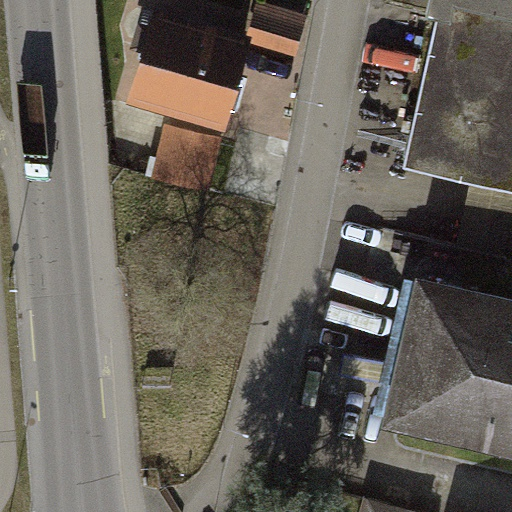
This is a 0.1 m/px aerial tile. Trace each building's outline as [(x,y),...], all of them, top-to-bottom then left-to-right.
[(307,14),(260,0),(250,36),(254,38),(252,44),(295,57),(307,14)] [(511,0),(428,0),(426,12),(439,15),(406,164),(472,178),(511,187),(511,0)] [(250,36),(158,8),(149,35),(129,104),(229,134),(242,88),(239,87),(252,44),(254,38),(250,36)] [(223,137),(166,122),(152,176),(209,191),(223,137)] [(511,226),(511,187),(472,178),(458,246),(505,258),(511,226)] [(511,296),(416,273),(380,425),(511,456),(511,296)] [(430,511),(364,494),(359,511),(430,511)]
